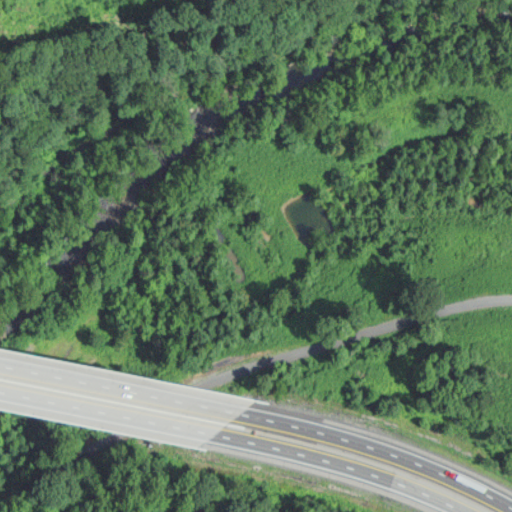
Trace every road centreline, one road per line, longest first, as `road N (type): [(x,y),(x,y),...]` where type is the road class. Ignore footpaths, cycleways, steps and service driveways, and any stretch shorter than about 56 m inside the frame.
road 1 (track): [(0,216),(198,95),(417,0)]
road 2 (residential): [(511,305),(430,316),(229,379)]
road 3 (motorway): [(185,428),(305,455),(462,511)]
road 4 (motorway): [(511,510),(367,444),(246,415)]
road 5 (residential): [(229,379),(0,499)]
road 6 (motorway): [(246,415),(0,372)]
road 7 (motorway): [(0,392),(185,428)]
